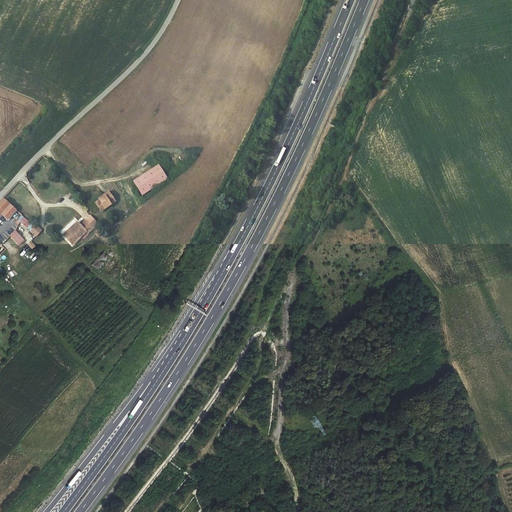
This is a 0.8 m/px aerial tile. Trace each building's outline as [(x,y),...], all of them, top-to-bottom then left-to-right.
[(158,165),(133,181),(142,195),(167,179),(158,165)] [(95,203),(99,209),(104,206),(105,208),(115,201),(108,192),(103,195),(104,196),(99,200),(95,203)] [(0,214),(2,213),(8,218),(12,214),(15,209),(3,199),(0,201),(0,214)] [(67,231),(63,235),(72,245),(86,232),(87,233),(88,233),(97,224),(90,216),(80,225),(78,224),(69,233),(67,231)] [(30,223),(23,217),(22,219),(19,222),(27,228),(30,223)] [(77,222),(67,231),(69,233),(78,224),(77,222)] [(15,231),(10,236),(19,245),(24,240),(15,231)] [(32,249),(28,244),(23,249),(26,253),(32,249)] [(109,255),(103,251),(94,264),(100,268),(109,255)] [(0,322),(0,325),(2,328),(11,320),(7,316),(0,322)]
